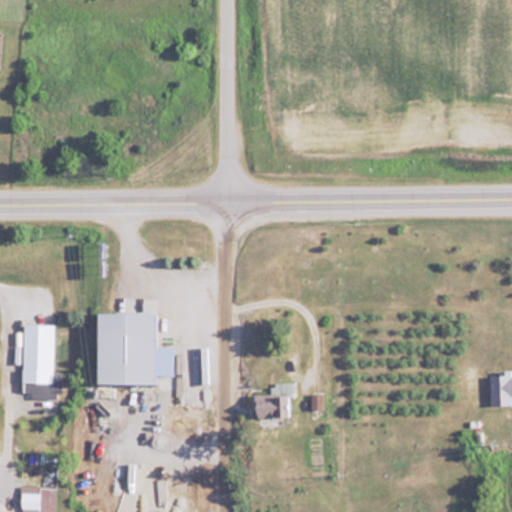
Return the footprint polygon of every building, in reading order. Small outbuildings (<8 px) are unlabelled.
[(156,311),(99,311),(99,383),(156,383),(156,374),(173,374),(173,346),(156,346),(156,311)] [(52,381),(53,324),(24,323),(22,380),(52,381)] [(511,403),(511,395),(511,372),(489,373),(490,404),(511,403)] [(256,394),(257,421),(294,420),(292,382),(273,382),(274,394),(256,394)] [(312,394),(312,407),(323,407),(323,394),(312,394)]
